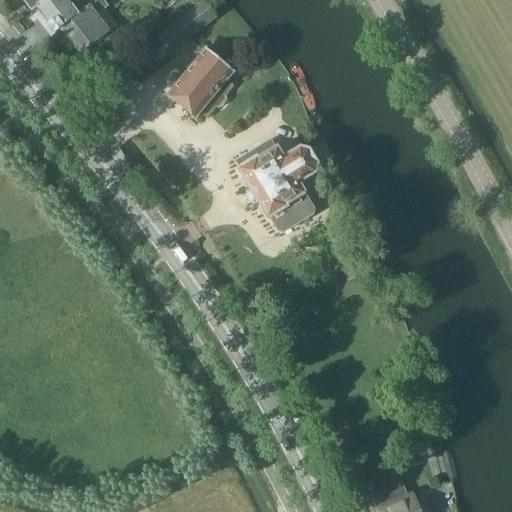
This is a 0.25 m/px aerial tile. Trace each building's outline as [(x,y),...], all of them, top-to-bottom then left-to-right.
[(42,0),(21,0),(22,1),(29,11),(34,7),(42,0)] [(78,0),(70,7),(65,0),(42,0),(34,7),(53,33),(95,0),(78,0)] [(107,6),(102,0),(95,0),(59,29),(63,33),(78,54),(107,31),(95,15),(107,6)] [(202,2),(136,52),(154,75),(176,58),(171,52),(214,19),(202,2)] [(163,26),(155,16),(128,38),(136,48),(163,26)] [(209,44),(166,97),(195,120),(201,114),(206,118),(214,108),(215,109),(220,109),(224,103),(224,98),(223,97),(231,87),(230,86),(241,72),(237,68),(238,66),(209,44)] [(275,148),(270,140),(234,161),(239,168),(237,169),(263,211),(267,220),(268,219),(270,218),(278,231),(283,233),(313,214),(314,210),(305,196),(307,195),(299,183),(316,173),(318,164),(309,150),(300,148),(283,158),(277,147),(275,148)] [(412,498),(380,511),(429,511),(430,509),(421,499),(414,503),(412,498)]
